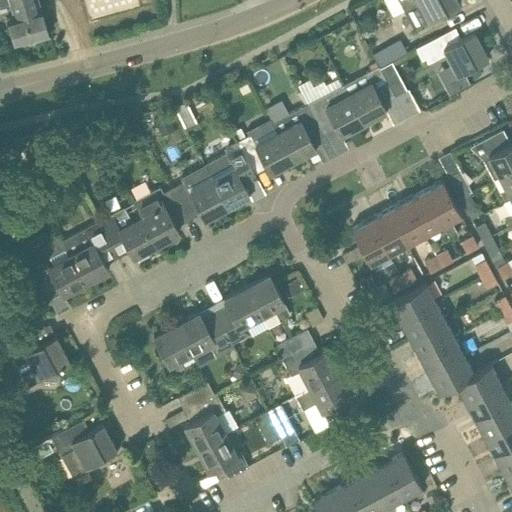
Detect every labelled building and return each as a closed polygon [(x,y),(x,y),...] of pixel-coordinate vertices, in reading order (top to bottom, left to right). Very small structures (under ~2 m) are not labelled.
[(38,0),(10,0),(11,2),(14,14),(7,16),(15,43),(49,33),(41,7),(38,0)] [(88,0),(93,16),(135,4),(133,0),(88,0)] [(399,0),(414,28),(460,4),(458,0),(399,0)] [(416,47),(422,59),(426,57),(428,62),(446,52),(457,73),(488,57),(474,30),(456,40),(451,29),(455,27),(455,26),(416,47)] [(399,37),(388,43),(395,57),(406,51),(399,37)] [(380,66),(395,94),(406,88),(392,60),(380,66)] [(371,79),(348,91),(364,121),(386,109),(382,101),(394,95),(395,96),(396,96),(395,94),(380,66),(379,63),(366,70),(371,79)] [(364,121),(348,91),(343,82),(308,101),(324,132),(337,125),(341,133),(364,121)] [(278,129),(294,158),(316,146),(312,138),(324,132),(308,101),(273,120),(278,129)] [(187,102),(175,105),(185,126),(196,121),(187,102)] [(503,127),(481,139),(489,153),(495,166),(490,169),(494,177),(511,167),(511,140),(511,141),(503,127)] [(251,132),(238,139),(254,169),(266,163),(270,171),(294,158),(278,129),(255,141),(251,132)] [(258,177),(254,169),(238,139),(225,146),(227,150),(204,162),(223,196),(227,205),(250,193),(245,184),(258,177)] [(184,179),(171,186),(188,216),(200,209),(205,217),(227,205),(223,196),(204,162),(181,175),(184,179)] [(501,190),(505,198),(511,194),(511,167),(494,177),(494,178),(500,175),(507,187),(501,190)] [(460,195),(469,191),(471,189),(460,168),(449,174),(460,195)] [(442,178),(424,188),(443,223),(449,234),(457,230),(452,219),(462,214),(442,178)] [(157,243),(179,231),(175,223),(188,216),(171,186),(164,190),(160,185),(134,199),(141,214),(157,243)] [(424,188),(406,197),(425,233),(443,223),(424,188)] [(469,191),(460,195),(467,209),(476,204),(469,191)] [(406,197),(388,207),(407,243),(425,233),(406,197)] [(134,255),(157,243),(141,214),(131,219),(124,205),(99,218),(117,254),(130,247),(134,255)] [(388,207),(369,217),(389,253),(407,243),(388,207)] [(389,253),(369,217),(351,227),(370,262),(389,253)] [(86,280),(109,268),(105,260),(117,254),(99,218),(63,237),(86,280)] [(476,224),(483,237),(491,233),(484,220),(476,224)] [(490,251),(498,247),(491,233),(483,237),(490,251)] [(63,293),(86,280),(63,237),(63,238),(60,238),(57,234),(30,261),(48,293),(49,292),(48,291),(59,285),(63,293)] [(462,240),(468,252),(480,245),(475,234),(462,240)] [(490,251),(498,265),(506,260),(498,247),(490,251)] [(449,248),(437,254),(444,265),(455,259),(449,248)] [(444,265),(437,254),(426,261),(432,272),(444,265)] [(476,264),(482,276),(493,270),(487,258),(476,264)] [(498,265),(504,277),(511,272),(511,262),(510,258),(506,260),(498,265)] [(413,267),(401,273),(407,284),(419,278),(413,267)] [(493,270),(482,276),(488,287),(499,281),(493,270)] [(269,272),(247,284),(262,313),(269,326),(281,320),(280,318),(290,312),(284,301),(269,272)] [(407,284),(401,273),(390,279),(396,290),(407,284)] [(297,276),(282,284),(289,296),(304,288),(297,276)] [(426,281),(390,300),(400,318),(435,299),(426,281)] [(228,304),(216,311),(232,341),(249,332),(244,322),(262,313),(247,284),(224,296),(228,304)] [(496,301),(502,312),(511,306),(511,305),(507,295),(496,301)] [(435,299),(400,318),(409,336),(445,317),(435,299)] [(511,306),(502,312),(508,323),(511,320),(511,306)] [(199,310),(176,322),(192,350),(209,341),(214,350),(232,341),(216,311),(203,317),(199,310)] [(445,317),(409,336),(419,354),(455,336),(445,317)] [(192,350),(176,322),(154,334),(169,362),(174,371),(184,366),(179,357),(192,350)] [(284,355),(312,340),(306,329),(308,328),(307,327),(278,342),(284,355)] [(56,368),(70,360),(56,334),(38,343),(33,332),(7,345),(29,385),(42,378),(54,378),(56,368)] [(455,336),(419,354),(429,372),(464,354),(455,336)] [(284,355),(282,356),(291,374),(287,376),(296,393),(300,391),(310,386),(339,371),(327,348),(319,352),(312,340),(284,355)] [(464,354),(429,372),(438,390),(456,381),(474,371),(464,354)] [(456,381),(465,399),(501,380),(491,362),(474,371),(456,381)] [(339,371),(310,386),(322,409),(351,394),(339,371)] [(180,396),(186,407),(214,392),(207,380),(178,395),(178,396),(180,396)] [(501,380),(465,399),(475,417),(511,398),(501,380)] [(185,424),(197,446),(225,431),(216,414),(225,409),(216,391),(214,392),(186,407),(193,419),(185,424)] [(511,420),(511,400),(511,398),(475,417),(484,435),(511,420)] [(280,402),(268,409),(280,433),(292,426),(293,428),(294,427),(280,402)] [(280,433),(268,409),(255,416),(268,441),(270,440),(269,439),(280,433)] [(71,473),(117,448),(103,422),(85,431),(79,421),(84,419),(83,418),(51,436),(71,473)] [(511,420),(484,435),(494,454),(511,444),(511,420)] [(225,431),(197,446),(209,469),(237,454),(225,431)] [(46,437),(30,445),(37,458),(53,450),(46,437)] [(511,444),(494,454),(504,472),(511,467),(511,444)] [(403,450),(385,460),(404,496),(422,486),(403,450)] [(385,460),(367,469),(386,505),(404,496),(385,460)] [(367,469),(348,479),(366,511),(373,511),(386,505),(367,469)] [(366,511),(348,479),(330,489),(342,511),(366,511)] [(312,499),(319,511),(342,511),(330,489),(312,499)]
